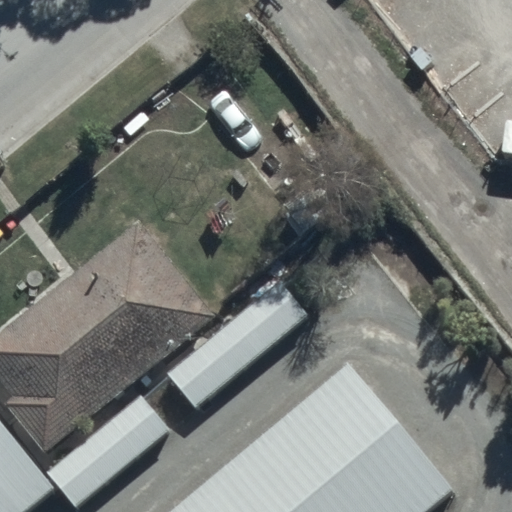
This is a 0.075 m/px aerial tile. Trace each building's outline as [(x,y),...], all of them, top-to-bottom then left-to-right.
[(354,164),(330,131),(249,183),(271,217),(354,164)] [(217,314),(141,219),(0,334),(0,374),(16,394),(6,401),(47,452),(217,314)] [(310,315),(267,263),(223,300),(238,318),(171,373),(199,407),(310,315)] [(427,511),(455,489),(350,363),(169,511),(427,511)] [(79,508),(172,429),(143,395),(50,474),(79,508)] [(0,511),(29,511),(58,488),(0,418),(0,511)]
